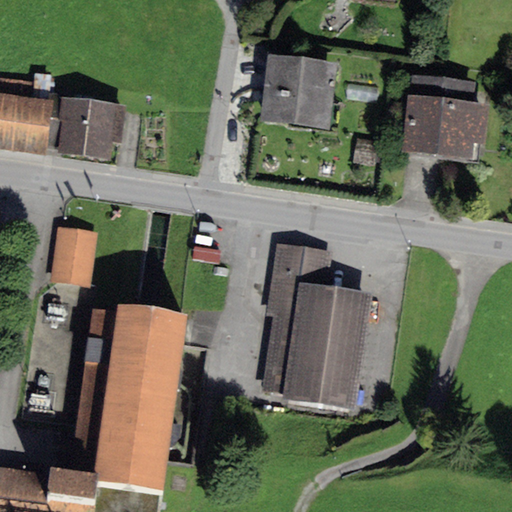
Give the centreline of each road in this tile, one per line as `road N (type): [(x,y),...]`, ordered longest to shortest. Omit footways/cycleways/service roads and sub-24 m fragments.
road 1 (residential): [(0,172),(511,245)]
road 2 (track): [(299,511),(317,481),(419,441),(463,315),(476,241)]
